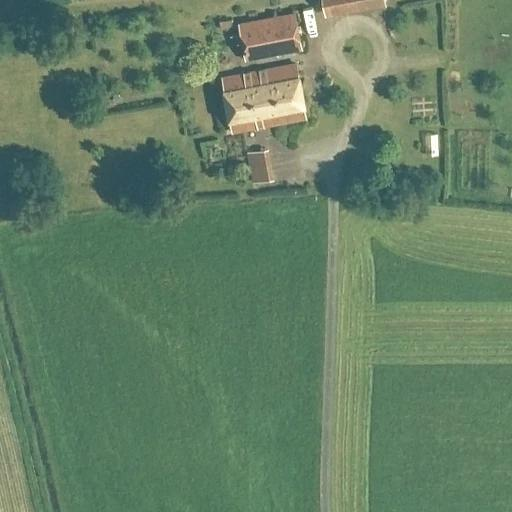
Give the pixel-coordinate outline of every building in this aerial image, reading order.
[(315,0),(319,16),(378,3),(377,0),(315,0)] [(268,18),(275,53),(302,48),(295,13),(268,18)] [(275,53),(268,18),(240,23),(247,59),(275,53)] [(232,19),(220,21),(221,28),(233,26),(232,19)] [(296,63),(259,70),(267,116),(266,116),(268,124),(306,117),(296,63)] [(267,116),(259,70),(223,77),(233,131),(268,124),(266,116),(267,116)] [(263,174),(262,146),(243,147),(244,175),(263,174)]
